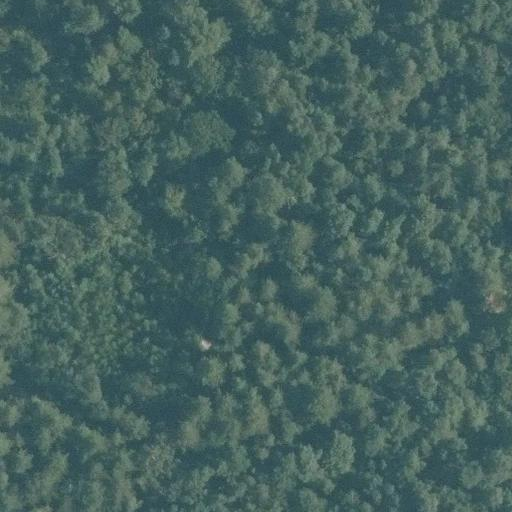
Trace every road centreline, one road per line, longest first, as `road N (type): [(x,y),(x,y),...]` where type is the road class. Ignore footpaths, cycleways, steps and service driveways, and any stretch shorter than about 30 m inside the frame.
road 1 (track): [(120,0),(219,245),(181,465),(165,511)]
road 2 (track): [(511,329),(441,327),(360,423),(181,465)]
